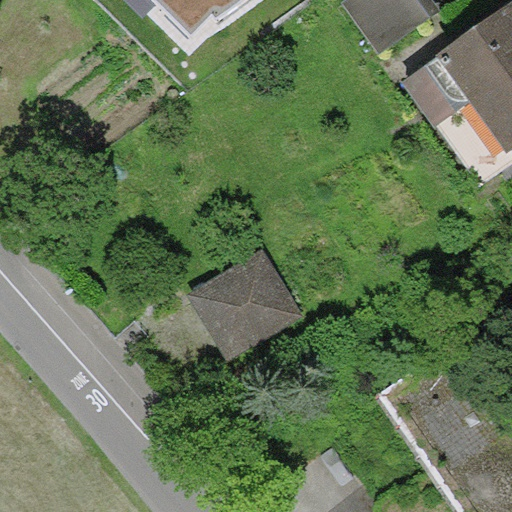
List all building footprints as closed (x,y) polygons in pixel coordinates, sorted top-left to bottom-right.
[(151,0),(189,36),(214,14),(220,20),(247,0),(151,0)] [(444,17),(431,0),(344,0),(341,2),(381,60),(444,17)] [(511,10),(509,7),(399,86),(473,188),(511,159),(511,10)] [(223,362),(306,325),(273,253),(191,290),(223,362)] [(511,511),(511,340),(497,319),(385,396),(466,511),(511,511)]
